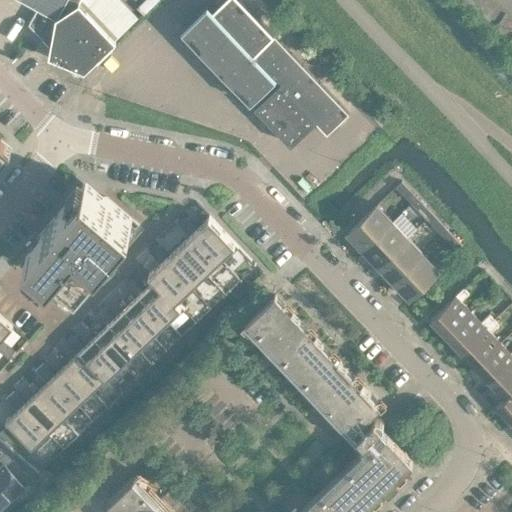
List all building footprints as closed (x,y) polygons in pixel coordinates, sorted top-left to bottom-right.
[(108,46),(74,10),(79,0),(23,0),(37,7),(28,23),(52,48),(49,55),(66,63),(77,75),(92,60),(108,46)] [(326,132),(348,111),(241,0),(222,0),(212,10),(207,4),(181,29),(198,46),(290,143),(315,120),(326,132)] [(85,179),(26,248),(72,288),(131,219),(85,179)] [(410,189),(402,181),(396,186),(404,195),(410,189)] [(392,220),(377,204),(348,232),(363,248),(392,220)] [(432,213),(424,204),(418,209),(426,218),(432,213)] [(432,213),(426,218),(435,227),(441,222),(432,213)] [(183,227),(191,220),(185,214),(177,221),(183,227)] [(209,215),(197,226),(193,230),(219,257),(218,258),(221,261),(238,246),(209,215)] [(191,220),(183,227),(189,233),(193,230),(197,226),(191,220)] [(407,236),(392,220),(363,248),(378,264),(407,236)] [(219,257),(193,230),(189,233),(178,244),(204,271),(218,258),(219,257)] [(407,236),(378,264),(393,280),(422,252),(407,236)] [(462,244),(454,236),(448,241),(456,250),(462,244)] [(148,249),(153,255),(161,248),(155,242),(148,249)] [(189,285),(190,284),(204,271),(178,244),(167,254),(163,258),(189,285)] [(163,258),(167,254),(161,248),(153,255),(159,261),(163,258)] [(437,268),(422,252),(393,280),(408,296),(437,268)] [(178,303),(179,302),(193,288),(190,284),(189,285),(163,258),(159,261),(148,272),(178,303)] [(143,288),(139,292),(165,319),(164,320),(167,323),(184,308),(179,302),(178,303),(148,272),(147,273),(153,278),(143,288)] [(123,283),(129,289),(137,282),(131,275),(123,283)] [(143,288),(137,282),(129,289),(135,295),(139,292),(143,288)] [(463,286),(430,318),(445,334),(470,310),(460,300),(469,292),(463,286)] [(150,333),(164,320),(165,319),(139,292),(135,295),(124,306),(150,333)] [(356,511),(371,498),(370,496),(377,489),(379,491),(396,475),(394,473),(402,466),(403,468),(413,459),(387,432),(381,427),(382,426),(383,425),(383,424),(383,423),(383,422),(383,421),(382,420),(382,419),(381,418),(380,418),(379,417),(378,417),(377,417),(376,417),(375,418),(374,418),(370,415),(379,406),(375,401),(377,400),(361,383),(359,385),(352,377),(353,376),(337,359),(335,361),(328,354),(329,352),(313,335),(312,337),(305,330),(306,328),(290,311),(289,313),(281,305),(283,304),(274,294),(248,320),(369,449),(302,511),(168,511),(133,475),(106,501),(115,510),(116,508),(120,511),(356,511)] [(100,317),(107,310),(101,304),(94,311),(100,317)] [(113,316),(109,320),(135,347),(150,333),(124,306),(113,316)] [(109,320),(113,316),(107,310),(100,317),(106,323),(109,320)] [(445,334),(460,350),(494,318),(489,313),(480,321),(470,310),(445,334)] [(0,339),(1,337),(12,325),(0,314),(0,339)] [(499,323),(494,318),(460,350),(475,365),(500,342),(490,331),(499,323)] [(121,361),(135,347),(109,320),(106,323),(95,334),(121,361)] [(70,345),(78,338),(72,332),(64,339),(70,345)] [(84,344),(80,348),(106,375),(121,361),(95,334),(84,344)] [(76,352),(80,348),(84,344),(78,338),(70,345),(76,352)] [(511,349),(510,352),(500,342),(475,365),(490,381),(511,359),(511,349)] [(8,343),(1,351),(7,357),(14,349),(8,343)] [(91,389),(106,375),(80,348),(76,352),(65,362),(91,389)] [(511,359),(490,381),(504,396),(505,397),(511,390),(511,359)] [(34,367),(40,373),(48,366),(42,360),(34,367)] [(50,376),(76,403),(91,389),(65,362),(54,372),(50,376)] [(50,376),(54,372),(48,366),(40,373),(46,380),(50,376)] [(76,403),(50,376),(46,380),(35,390),(61,417),(76,403)] [(11,402),(19,394),(13,388),(5,395),(11,402)] [(25,400),(21,404),(47,431),(48,431),(61,417),(35,390),(25,400)] [(511,390),(505,397),(504,396),(495,404),(511,421),(511,419),(511,390)] [(17,408),(21,404),(25,400),(19,394),(11,402),(17,408)] [(51,434),(48,431),(47,431),(21,404),(17,408),(5,419),(34,450),(51,434)] [(8,460),(0,467),(0,493),(21,474),(8,460)] [(191,511),(192,511),(197,507),(189,499),(183,504),(191,511)]
